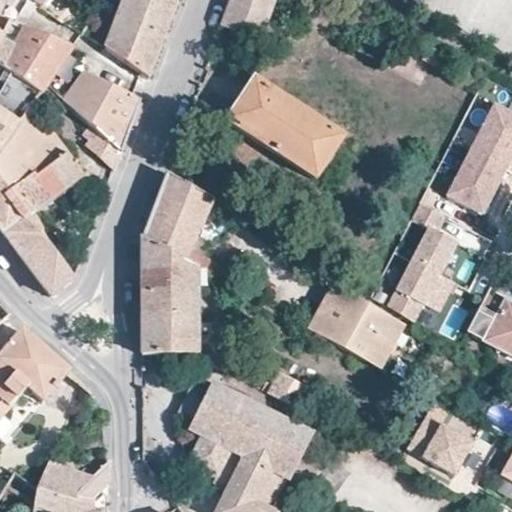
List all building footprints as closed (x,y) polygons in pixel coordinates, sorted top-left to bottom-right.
[(91,23),(70,0),(47,0),(43,7),(40,10),(82,37),(91,23)] [(148,79),(178,0),(177,0),(121,0),(103,49),(148,79)] [(258,42),(273,0),(229,0),(219,28),(258,42)] [(72,50),(74,48),(11,22),(5,35),(0,44),(0,66),(11,74),(41,95),(46,88),(57,97),(71,79),(69,70),(62,65),(72,50)] [(442,71),(449,59),(428,48),(422,61),(442,71)] [(69,70),(80,56),(72,50),(62,65),(69,70)] [(121,154),(140,102),(84,73),(63,102),(121,154)] [(0,153),(32,108),(41,95),(11,74),(0,93),(0,153)] [(344,139),(254,79),(226,122),(315,181),(344,139)] [(506,169),(511,157),(511,116),(494,106),(471,151),(506,169)] [(82,177),(32,108),(0,153),(0,181),(9,194),(14,189),(33,213),(82,177)] [(121,154),(90,126),(79,138),(115,170),(121,154)] [(482,216),(506,169),(471,151),(446,198),(482,216)] [(189,252),(213,200),(166,175),(142,238),(197,268),(197,272),(221,285),(222,283),(226,278),(220,275),(223,271),(189,252)] [(59,256),(33,213),(14,189),(9,194),(0,181),(0,231),(51,298),(74,280),(57,257),(59,256)] [(444,218),(420,205),(411,222),(427,230),(411,262),(439,276),(456,244),(436,233),(444,218)] [(467,231),(461,243),(477,251),(484,239),(467,231)] [(197,272),(197,268),(142,238),(142,317),(197,313),(197,272)] [(439,276),(411,262),(387,308),(413,324),(422,306),(437,313),(453,283),(439,276)] [(379,370),(403,326),(332,287),(308,331),(379,370)] [(511,305),(506,302),(508,299),(489,289),(466,334),(511,357),(511,305)] [(0,325),(8,319),(0,309),(0,325)] [(197,357),(197,313),(142,317),(142,356),(197,357)] [(68,373),(22,332),(1,358),(0,357),(0,403),(8,410),(27,389),(43,403),(68,373)] [(292,411),(305,386),(277,371),(264,396),(292,411)] [(289,482),(313,435),(211,384),(206,394),(199,407),(192,421),(187,431),(201,438),(188,465),(216,479),(230,453),(242,459),(215,511),(271,511),(286,481),(289,482)] [(199,407),(206,394),(192,387),(179,414),(192,421),(199,407)] [(426,417),(407,450),(455,476),(473,443),(426,417)] [(511,457),(501,477),(511,483),(511,457)] [(93,501),(108,485),(108,463),(91,480),(47,465),(36,489),(76,502),(78,499),(93,502),(93,501)] [(93,511),(93,502),(78,499),(76,502),(36,489),(33,508),(44,511),(93,511)]
